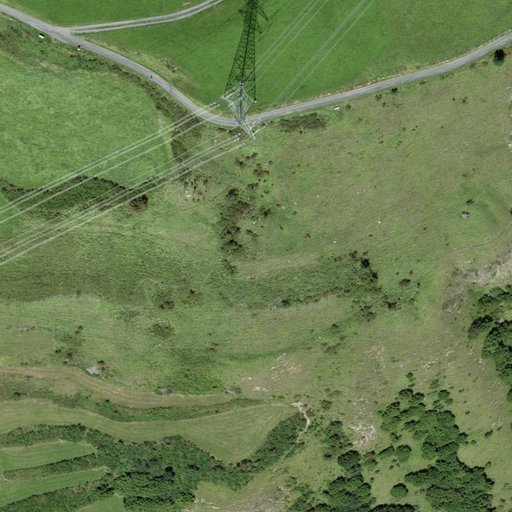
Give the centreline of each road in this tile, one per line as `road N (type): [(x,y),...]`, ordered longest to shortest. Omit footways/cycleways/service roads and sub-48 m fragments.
road 1 (track): [(511,37),(424,73),(235,122),(204,114),(114,54),(0,6)]
road 2 (track): [(59,34),(215,0)]
